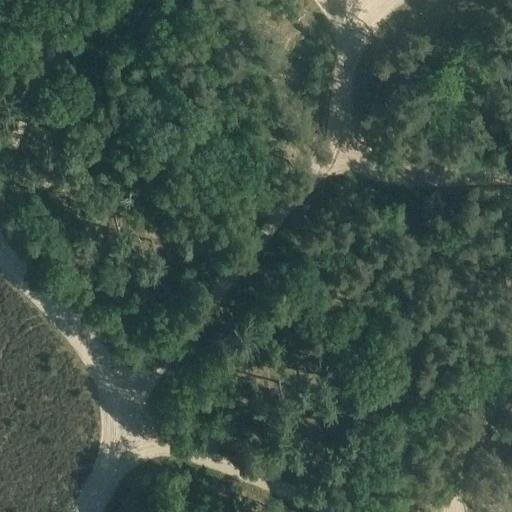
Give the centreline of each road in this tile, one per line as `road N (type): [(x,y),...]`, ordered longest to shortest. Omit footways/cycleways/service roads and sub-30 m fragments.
road 1 (track): [(88,511),(122,434),(122,407),(333,148),(346,61),(362,28),(390,0)]
road 2 (track): [(328,511),(222,464),(122,434)]
road 3 (track): [(0,174),(53,52),(114,0)]
road 4 (track): [(122,407),(100,362),(0,255)]
road 5 (track): [(333,148),(407,176),(511,177)]
road 6 (track): [(511,377),(465,444),(452,511)]
